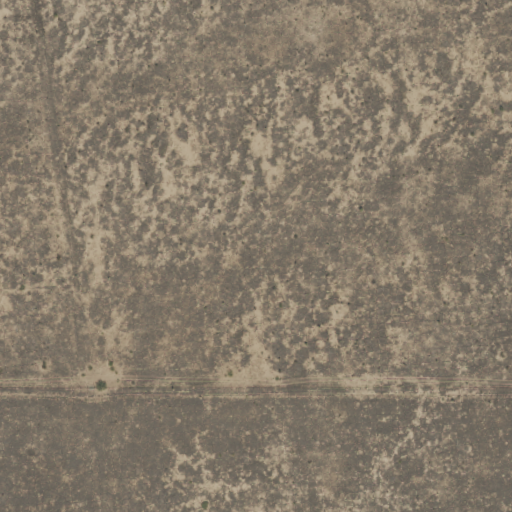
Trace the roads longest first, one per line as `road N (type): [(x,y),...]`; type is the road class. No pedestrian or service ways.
road 1 (track): [(96,511),(16,0)]
road 2 (track): [(511,422),(0,422)]
